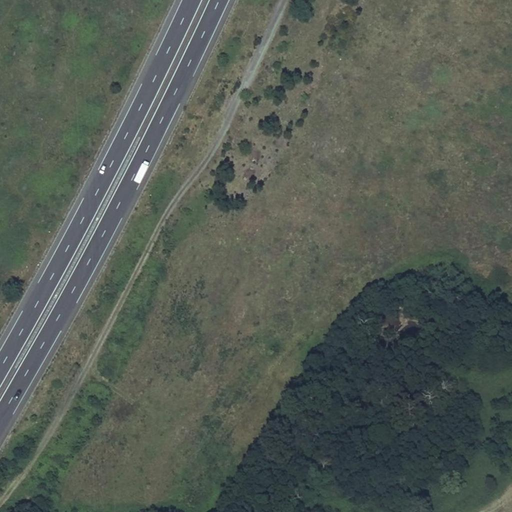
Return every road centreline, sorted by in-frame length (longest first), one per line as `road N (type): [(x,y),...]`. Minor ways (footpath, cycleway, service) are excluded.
road 1 (track): [(0,502),(175,197),(209,159),(282,0)]
road 2 (trunk): [(0,417),(217,0)]
road 3 (trunk): [(190,0),(0,366)]
